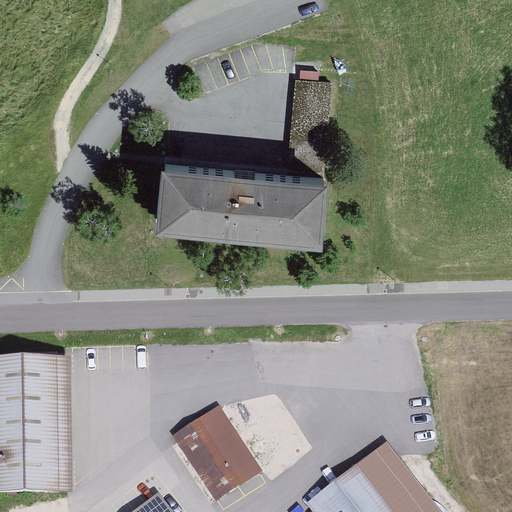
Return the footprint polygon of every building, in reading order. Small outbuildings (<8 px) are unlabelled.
[(295,81),(288,176),(324,180),(332,84),(295,81)] [(288,176),(167,165),(161,232),(318,246),(324,180),(288,176)] [(53,364),(0,365),(0,493),(57,492),(53,364)] [(170,438),(213,505),(251,481),(208,414),(170,438)] [(293,511),(425,511),(369,447),(293,511)] [(131,511),(166,511),(153,495),(131,511)]
